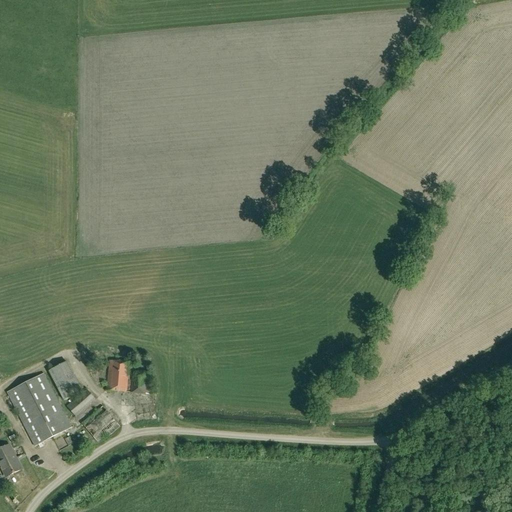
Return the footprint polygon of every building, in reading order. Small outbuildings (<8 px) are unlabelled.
[(35,446),(71,427),(59,404),(64,401),(82,391),(67,361),(49,371),(44,374),(7,393),(35,446)] [(151,395),(153,375),(131,373),(132,363),(110,361),(106,390),(151,395)] [(76,417),(95,400),(86,389),(67,406),(76,417)] [(107,439),(120,427),(103,406),(82,424),(98,442),(105,436),(107,439)] [(0,465),(16,457),(9,445),(0,449),(0,465)] [(6,478),(22,469),(16,457),(0,465),(6,478)]
